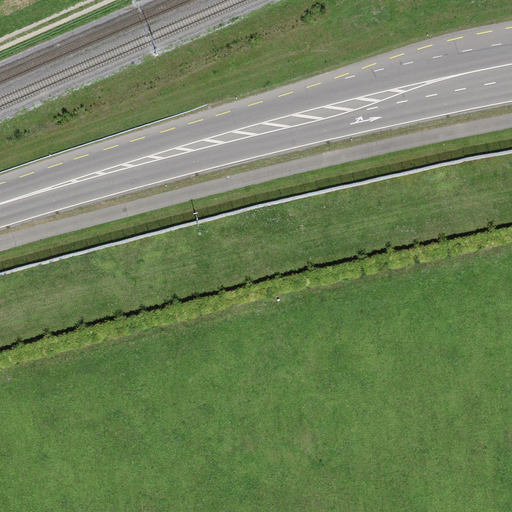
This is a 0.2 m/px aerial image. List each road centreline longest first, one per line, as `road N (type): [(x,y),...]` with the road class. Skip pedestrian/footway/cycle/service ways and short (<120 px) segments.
road 1 (primary): [(511,73),(274,124),(0,204)]
road 2 (track): [(511,128),(372,153),(0,249)]
